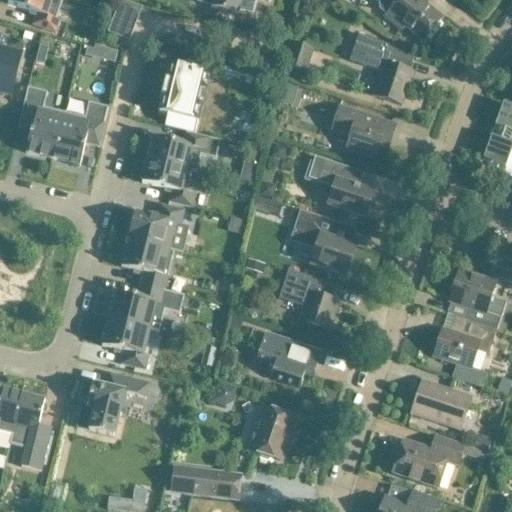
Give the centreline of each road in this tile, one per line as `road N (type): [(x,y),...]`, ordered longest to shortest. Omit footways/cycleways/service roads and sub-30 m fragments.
road 1 (residential): [(341,511),(434,187)]
road 2 (residential): [(0,356),(36,366),(54,364),(63,352),(96,215)]
road 3 (residential): [(434,187),(477,69),(511,19)]
